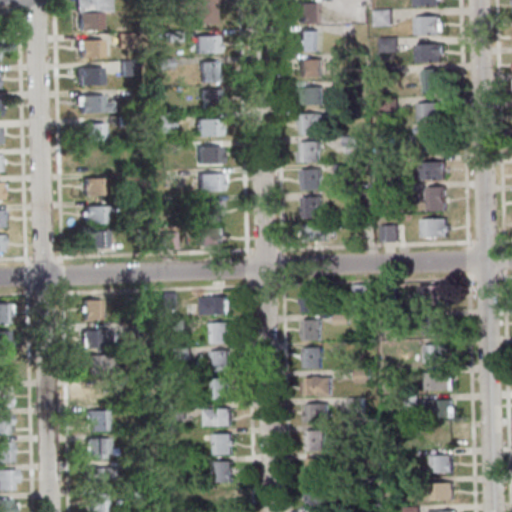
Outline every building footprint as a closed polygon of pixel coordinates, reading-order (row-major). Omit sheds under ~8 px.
[(76,29),(75,0),(108,0),(109,11),(99,12),(99,29),(76,29)] [(212,0),(213,22),(193,23),(192,9),(183,9),(184,14),(174,14),(173,0),(182,0),(183,1),(192,1),(191,0),(212,0)] [(297,22),(296,3),(314,2),(314,22),(297,22)] [(374,10),(390,10),(391,25),(374,26),(374,10)] [(415,34),(415,17),(439,16),(439,23),(442,23),(442,31),(439,31),(439,33),(415,34)] [(315,49),(298,50),(297,30),(314,30),(315,49)] [(177,31),(178,40),(163,41),(163,31),(177,31)] [(116,48),(115,33),(130,33),(131,47),(116,48)] [(193,36),(214,35),(215,52),(193,53),(193,36)] [(395,50),(380,51),(379,38),(395,37),(395,50)] [(100,39),(100,55),(78,56),(78,50),(75,50),(74,40),(100,39)] [(440,61),(417,62),(416,45),(442,44),(443,55),(439,55),(440,61)] [(170,68),(156,68),(155,58),(169,58),(170,68)] [(298,60),(319,59),(320,75),(298,76),(298,60)] [(135,75),(119,75),(119,60),(135,60),(135,75)] [(198,61),(215,61),(216,82),(199,82),(198,61)] [(379,65),(394,65),(395,80),(380,81),(379,65)] [(75,68),(100,67),(100,83),(77,84),(77,79),(75,79),(75,68)] [(423,94),(423,70),(440,69),(441,93),(423,94)] [(340,81),(355,80),(355,90),(340,90),(340,81)] [(298,87),(321,86),(322,102),(299,103),(298,87)] [(198,89),(216,89),(217,109),(199,110),(198,89)] [(109,111),(79,112),(78,96),(100,95),(101,102),(109,101),(109,111)] [(396,111),(379,111),(378,97),(395,97),(396,111)] [(417,121),(417,104),(440,103),(441,120),(417,121)] [(357,108),(357,117),(340,117),(340,108),(357,108)] [(156,133),(155,115),(171,114),(171,132),(156,133)] [(325,114),(326,125),(316,125),(317,133),(300,134),(299,115),(325,114)] [(115,116),(130,116),(130,126),(116,126),(115,116)] [(194,119),(216,118),(217,134),(194,135),(194,119)] [(101,123),(102,139),(80,140),(80,123),(101,123)] [(425,152),(424,129),(441,128),(442,151),(425,152)] [(344,152),(343,136),(357,136),(358,151),(344,152)] [(300,141),(317,141),(318,161),(299,161),(298,152),(300,152),(300,141)] [(117,153),(117,142),(131,142),(131,153),(117,153)] [(170,152),(156,152),(156,143),(170,142),(170,152)] [(217,145),(218,161),(196,162),(195,146),(217,145)] [(102,150),(102,166),(81,167),(80,150),(102,150)] [(443,179),(419,180),(418,162),(443,162),(443,179)] [(347,164),(348,173),(334,174),(334,164),(347,164)] [(318,169),(319,190),(302,190),(301,169),(318,169)] [(119,172),(137,171),(137,181),(120,181),(119,172)] [(197,174),(217,173),(218,189),(197,189),(197,174)] [(104,177),(104,193),(82,194),(81,178),(104,177)] [(384,194),(383,183),(398,182),(399,193),(384,194)] [(427,211),(426,188),(443,188),(444,210),(427,211)] [(302,197),(318,196),(319,217),(302,217),(302,197)] [(219,199),(220,219),(202,219),(202,200),(219,199)] [(83,206),(106,205),(106,222),(84,223),(83,206)] [(420,219),(444,218),(444,226),(447,226),(448,232),(445,232),(445,236),(421,236),(420,219)] [(303,224),(325,223),(325,239),(304,240),(303,224)] [(380,241),(380,225),(395,225),(396,240),(380,241)] [(198,227),(219,227),(220,243),(199,244),(198,227)] [(84,231),(105,230),(106,245),(84,246),(84,231)] [(159,231),(173,231),(173,246),(160,247),(159,231)] [(351,285),(366,284),(366,299),(352,299),(351,285)] [(429,285),(445,285),(446,304),(429,305),(429,285)] [(302,311),(302,303),(300,303),(300,298),(302,298),(302,292),(318,291),(318,311),(302,311)] [(174,308),(160,308),(160,292),(173,292),(174,308)] [(135,294),(146,293),(147,307),(135,308),(135,294)] [(226,313),(202,314),(201,297),(226,297),(226,313)] [(81,300),(97,299),(97,319),(81,319),(81,300)] [(0,322),(12,322),(12,302),(0,302),(0,322)] [(348,313),(348,323),(334,324),(333,313),(348,313)] [(416,317),(447,316),(447,334),(424,335),(424,325),(416,325),(416,317)] [(302,319),(320,319),(320,328),(319,328),(320,339),(303,339),(302,319)] [(185,333),(170,333),(170,320),(184,320),(185,333)] [(210,343),(210,332),(209,332),(209,322),(227,321),(227,342),(210,343)] [(10,330),(0,329),(0,351),(10,351),(10,330)] [(82,330),(106,330),(106,346),(82,346),(82,330)] [(448,361),(425,362),(424,345),(448,345),(448,361)] [(188,358),(174,358),(173,347),(188,347),(188,358)] [(303,347),(320,347),(320,356),(319,356),(320,366),(304,367),(303,347)] [(227,350),(228,370),(212,370),(211,350),(227,350)] [(108,354),(108,373),(83,373),(83,354),(108,354)] [(0,377),(12,377),(12,360),(0,360),(0,377)] [(355,382),(355,368),(369,368),(369,382),(355,382)] [(426,389),(425,372),(449,371),(449,389),(426,389)] [(305,376),(314,376),(314,375),(318,375),(318,376),(330,376),(330,393),(305,394),(304,381),(305,381),(305,376)] [(136,376),(148,376),(148,389),(137,389),(136,376)] [(212,377),(229,377),(230,397),(212,397),(212,377)] [(104,381),(104,391),(99,391),(100,403),(83,403),(83,382),(104,381)] [(0,406),(11,406),(11,386),(0,386),(0,406)] [(417,404),(400,405),(400,395),(416,394),(417,404)] [(362,396),(362,410),(348,410),(347,396),(362,396)] [(454,416),(424,417),(424,400),(449,400),(450,407),(453,407),(454,416)] [(306,402),(327,402),(327,419),(305,420),(305,411),(306,411),(306,402)] [(183,418),(164,419),(164,404),(183,403),(183,418)] [(204,425),(203,408),(228,407),(228,425),(204,425)] [(84,411),(104,410),(104,430),(88,431),(87,421),(84,421),(84,411)] [(5,433),(0,433),(0,413),(8,413),(8,427),(4,427),(5,433)] [(361,423),(361,435),(347,435),(346,423),(361,423)] [(429,445),(454,445),(454,426),(429,426),(429,445)] [(306,429),(322,429),(323,449),(307,449),(306,429)] [(230,432),(230,440),(232,440),(232,444),(230,444),(230,452),(214,453),(213,432),(230,432)] [(105,437),(106,446),(101,446),(102,458),(84,459),(84,438),(105,437)] [(0,462),(0,441),(9,441),(10,462),(0,462)] [(430,455),(450,455),(450,462),(451,462),(452,472),(430,472),(430,455)] [(306,457),(324,456),(324,476),(307,476),(306,457)] [(214,460),(231,460),(231,480),(214,481),(214,460)] [(86,467),(111,466),(111,483),(86,484),(86,467)] [(10,490),(0,490),(0,470),(13,470),(14,483),(9,483),(10,490)] [(431,483),(451,482),(452,498),(431,499),(431,483)] [(308,486),(320,486),(320,493),(330,493),(330,502),(309,503),(309,499),(306,499),(306,491),(308,491),(308,486)] [(231,487),(231,507),(214,507),(214,487),(231,487)] [(128,501),(127,489),(141,488),(142,500),(128,501)] [(103,492),(103,511),(86,511),(86,493),(103,492)] [(12,511),(0,511),(0,498),(7,498),(7,503),(14,502),(14,509),(12,509),(12,511)]
